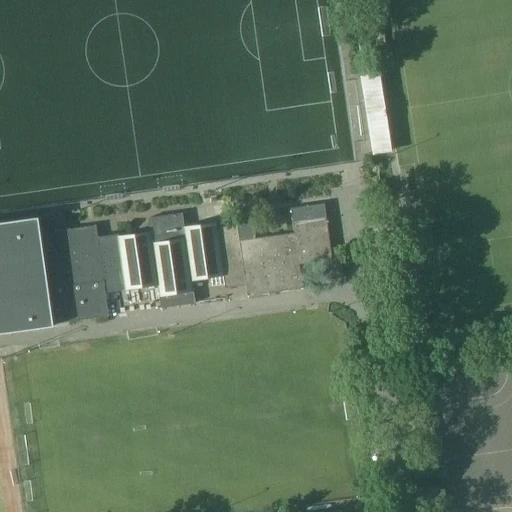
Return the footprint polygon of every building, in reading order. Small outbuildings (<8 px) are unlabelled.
[(360,75),(372,155),(391,153),(380,73),(360,75)] [(324,203),(290,207),(292,221),(326,216),(324,203)] [(386,213),(388,221),(396,219),(394,211),(386,213)] [(223,276),(224,288),(245,285),(247,296),(303,289),(300,265),(332,260),(326,216),(292,221),(294,233),(255,238),(253,217),(236,220),(237,224),(218,227),(217,222),(183,227),(181,212),(148,217),(150,232),(117,236),(117,234),(98,237),(96,225),(40,233),(48,289),(104,281),(106,291),(125,289),(126,290),(158,286),(161,308),(195,304),(192,281),(223,276)] [(109,316),(106,291),(104,281),(48,289),(40,233),(38,218),(0,223),(0,333),(53,326),(53,323),(109,316)]
